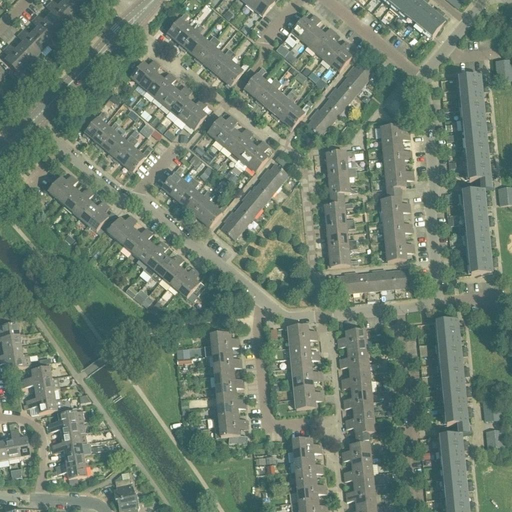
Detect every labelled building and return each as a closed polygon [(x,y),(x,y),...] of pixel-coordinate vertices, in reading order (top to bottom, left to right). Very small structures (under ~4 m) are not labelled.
[(65,0),(67,1),(63,5),(76,18),(84,11),(72,0),(65,0)] [(72,0),(84,11),(91,3),(87,0),(72,0)] [(251,0),(246,6),(254,13),(264,0),(251,0)] [(264,0),(254,13),(262,19),(275,5),(270,1),(270,0),(264,0)] [(381,0),(432,41),(444,26),(440,23),(445,16),(438,10),(433,17),(424,9),(429,3),(425,0),(419,0),(416,4),(412,0),(381,0)] [(444,0),(457,10),(465,0),(444,0)] [(53,3),(49,6),(69,26),(76,18),(63,5),(59,9),(53,3)] [(52,15),(48,19),(62,33),(69,26),(49,6),(46,9),(52,15)] [(233,17),(228,13),(224,18),(229,22),(233,17)] [(38,17),(35,21),(55,40),(62,33),(48,19),(45,23),(38,17)] [(308,24),(304,20),(291,35),(288,39),(296,46),(300,42),(318,20),(314,17),(308,24)] [(256,31),(262,23),(256,19),(250,27),(256,31)] [(318,20),(300,42),(307,48),(320,33),(316,30),(321,23),(318,20)] [(38,30),(34,34),(48,47),(55,40),(35,21),(32,24),(38,30)] [(179,22),(167,36),(166,38),(169,42),(171,40),(176,43),(188,29),(179,22)] [(188,29),(176,43),(180,47),(178,49),(182,52),(201,28),(198,25),(192,32),(188,29)] [(245,27),(241,32),(246,36),(250,31),(245,27)] [(201,28),(182,52),(185,55),(187,53),(191,56),(203,42),(200,38),(205,31),(201,28)] [(320,33),(307,48),(315,55),(333,33),(330,30),(324,37),(320,33)] [(24,32),(21,35),(41,55),(48,47),(34,34),(30,38),(24,32)] [(333,33),(315,55),(323,61),(336,46),(331,43),(337,36),(333,33)] [(24,45),(20,49),(34,62),(41,55),(21,35),(18,39),(24,45)] [(203,42),(191,56),(195,60),(194,62),(197,65),(217,41),(213,38),(208,45),(203,42)] [(217,41),(197,65),(201,68),(203,66),(207,69),(219,55),(215,51),(221,45),(217,41)] [(336,46),(323,61),(331,68),(349,46),(345,43),(340,50),(336,46)] [(349,46),(331,68),(339,75),(352,60),(347,56),(352,49),(349,46)] [(10,47),(6,50),(27,69),(34,62),(20,49),(16,53),(10,47)] [(281,48),(277,52),(285,59),(289,54),(281,48)] [(27,69),(6,50),(3,53),(10,59),(5,64),(19,77),(27,69)] [(219,55),(207,69),(211,73),(210,75),(213,78),(233,54),(229,51),(223,58),(219,55)] [(233,54),(213,78),(217,81),(218,79),(223,82),(235,68),(230,64),(236,57),(233,54)] [(131,80),(139,87),(157,66),(153,63),(148,69),(143,66),(131,80)] [(497,84),(511,82),(511,68),(511,63),(495,64),(497,84)] [(354,68),(350,73),(365,86),(374,75),(361,64),(356,70),(354,68)] [(157,66),(139,87),(147,94),(159,79),(155,75),(161,69),(157,66)] [(235,68),(223,82),(227,86),(225,88),(229,91),(243,75),(235,68)] [(299,75),(293,70),(290,74),(295,79),(299,75)] [(347,80),(343,86),(356,97),(365,86),(350,73),(345,78),(347,80)] [(308,80),(310,82),(315,86),(320,80),(312,74),(308,80)] [(159,79),(147,94),(155,100),(173,79),(169,76),(163,82),(159,79)] [(256,77),(244,91),(242,94),(247,97),(249,95),(253,98),(265,84),(256,77)] [(173,79),(155,100),(163,107),(175,92),(170,88),(176,82),(173,79)] [(459,81),(461,101),(469,184),(480,183),(481,193),(462,195),(471,277),(490,276),(489,270),(498,269),(497,260),(488,260),(487,249),(496,248),(495,239),(486,240),(485,229),(494,228),(493,223),(493,219),(484,220),(483,209),(492,208),(490,192),(492,192),(493,191),(494,191),(494,190),(494,189),(493,188),(492,187),(491,187),(489,187),(488,176),(496,175),(496,166),(487,167),(486,156),(494,155),(494,145),(485,146),(484,135),(492,134),(491,125),(483,126),(482,115),(490,114),(489,105),(481,106),(480,94),(488,94),(487,84),(479,85),(478,79),(459,81)] [(265,84),(253,98),(257,102),(255,104),(259,107),(278,83),(275,80),(269,87),(265,84)] [(278,83),(259,107),(262,110),(264,108),(268,111),(280,97),(276,93),(282,87),(278,83)] [(336,90),(332,95),(347,107),(356,97),(343,86),(338,91),(336,90)] [(175,92),(163,107),(170,113),(188,92),(185,89),(179,96),(175,92)] [(188,92),(170,113),(178,120),(190,105),(186,101),(192,95),(188,92)] [(280,97),(268,111),(273,115),(271,117),(274,120),(294,96),(291,93),(285,100),(280,97)] [(329,102),(325,107),(338,118),(347,107),(332,95),(327,100),(329,102)] [(119,99),(124,104),(127,100),(122,96),(119,99)] [(294,96),(274,120),(278,123),(280,121),(284,124),(296,110),(292,106),(298,99),(294,96)] [(190,105),(178,120),(186,126),(204,105),(200,102),(195,109),(190,105)] [(204,105),(186,126),(194,133),(206,119),(202,114),(207,108),(204,105)] [(318,111),(314,116),(329,129),(338,118),(325,107),(320,113),(318,111)] [(301,114),(296,110),(284,124),(288,128),(287,130),(291,133),(304,117),(306,115),(302,112),(301,114)] [(329,129),(314,116),(310,121),(312,123),(307,129),(320,140),(329,129)] [(149,123),(154,128),(159,121),(154,117),(149,123)] [(208,135),(216,142),(234,121),(230,118),(225,125),(220,121),(208,135)] [(97,121),(85,135),(83,137),(87,141),(89,139),(93,142),(105,128),(97,121)] [(234,121),(216,142),(224,149),(236,134),(232,131),(238,124),(234,121)] [(105,128),(93,142),(98,146),(96,148),(99,151),(119,127),(115,124),(109,131),(105,128)] [(156,130),(162,136),(167,130),(161,125),(156,130)] [(119,127),(99,151),(103,154),(105,152),(109,155),(121,141),(117,137),(122,130),(119,127)] [(381,129),(382,140),(409,137),(409,133),(400,134),(399,128),(381,129)] [(236,134),(224,149),(232,155),(250,134),(246,131),(240,138),(236,134)] [(164,137),(171,143),(175,139),(168,132),(164,137)] [(250,134),(232,155),(240,162),(252,147),(248,143),(253,137),(250,134)] [(121,141),(109,155),(113,159),(111,161),(115,164),(135,140),(131,137),(125,144),(121,141)] [(409,137),(382,140),(383,150),(402,149),(401,143),(410,142),(409,137)] [(135,140),(115,164),(119,167),(120,165),(125,168),(137,154),(132,150),(138,143),(135,140)] [(252,147),(240,162),(248,169),(266,147),(262,144),(256,151),(252,147)] [(266,147),(248,169),(256,175),(268,161),(263,157),(269,150),(266,147)] [(194,153),(201,159),(205,154),(198,148),(194,153)] [(402,149),(383,150),(384,161),(411,158),(411,153),(402,154),(402,149)] [(204,162),(209,166),(217,158),(211,153),(204,162)] [(137,154),(125,168),(129,172),(127,174),(131,177),(145,161),(137,154)] [(345,154),(326,155),(323,156),(324,161),(326,161),(327,166),(346,164),(345,154)] [(278,158),(275,162),(282,167),(285,164),(278,158)] [(411,158),(384,161),(385,171),(404,169),(403,163),(412,162),(411,158)] [(194,170),(199,174),(205,167),(200,163),(194,170)] [(325,172),(325,177),(356,174),(356,169),(347,170),(346,164),(327,166),(328,172),(325,172)] [(268,171),(264,176),(279,189),(288,179),(289,178),(275,167),(270,173),(268,171)] [(204,174),(209,178),(213,173),(208,169),(204,174)] [(404,169),(385,171),(386,181),(413,178),(413,174),(404,175),(404,169)] [(356,174),(325,177),(326,181),(329,181),(329,187),(348,185),(347,180),(357,179),(356,174)] [(174,176),(162,191),(160,192),(164,196),(166,194),(170,197),(182,183),(174,176)] [(232,176),(228,181),(233,185),(237,180),(232,176)] [(261,183),(256,188),(270,200),(279,189),(264,176),(260,182),(261,183)] [(49,195),(57,202),(75,181),(71,178),(66,184),(61,180),(49,195)] [(413,178),(386,181),(387,191),(399,190),(406,190),(405,184),(414,183),(413,178)] [(182,183),(170,197),(174,201),(173,203),(176,206),(196,182),(192,179),(186,186),(182,183)] [(75,181),(57,202),(65,208),(77,194),(73,190),(78,183),(75,181)] [(196,182),(176,206),(180,209),(181,207),(186,210),(198,196),(194,192),(199,185),(196,182)] [(327,197),(342,196),(349,195),(348,185),(329,187),(330,192),(327,192),(327,197)] [(250,193),(246,198),(262,211),(270,200),(256,188),(252,194),(250,193)] [(399,190),(387,191),(387,198),(388,201),(400,200),(400,197),(399,190)] [(500,208),(511,206),(511,190),(498,192),(500,208)] [(77,194),(65,208),(73,215),(91,194),(87,191),(81,197),(77,194)] [(198,196),(186,210),(190,214),(188,216),(192,219),(212,195),(208,192),(202,199),(198,196)] [(91,194),(73,215),(80,222),(93,207),(89,203),(94,197),(91,194)] [(212,195),(192,219),(195,222),(197,220),(202,224),(214,209),(209,205),(215,198),(212,195)] [(343,201),(342,196),(327,197),(328,202),(328,207),(343,206),(343,201)] [(244,204),(239,210),(253,222),(262,211),(246,198),(242,203),(244,204)] [(400,200),(388,201),(381,202),(382,213),(410,210),(409,206),(401,207),(400,200)] [(93,207),(80,222),(88,228),(106,206),(103,204),(97,210),(93,207)] [(106,206),(88,228),(97,235),(102,228),(105,231),(111,225),(107,222),(109,220),(104,216),(110,209),(106,206)] [(344,217),(343,206),(328,207),(322,208),(322,213),(325,213),(326,218),(344,217)] [(214,209),(202,224),(206,227),(204,229),(208,232),(222,216),(214,209)] [(232,214),(228,219),(244,232),(253,222),(239,210),(234,216),(232,214)] [(410,210),(382,213),(383,223),(402,221),(401,216),(410,215),(410,210)] [(323,224),(324,229),(355,226),(354,222),(345,223),(344,217),(326,218),(326,224),(323,224)] [(108,235),(116,242),(134,221),(130,218),(125,225),(120,221),(108,235)] [(244,232),(228,219),(224,225),(226,226),(221,232),(235,243),(244,232)] [(134,221),(116,242),(124,249),(136,234),(132,231),(137,224),(134,221)] [(402,221),(383,223),(384,233),(412,231),(411,226),(402,227),(402,221)] [(355,226),(324,229),(324,233),(327,233),(328,239),(346,237),(346,232),(355,231),(355,226)] [(136,234),(124,249),(132,255),(149,234),(146,231),(140,238),(136,234)] [(412,231),(384,233),(385,243),(404,241),(403,236),(412,235),(412,231)] [(149,234),(132,255),(139,262),(152,247),(148,244),(153,237),(149,234)] [(325,245),(326,249),(356,246),(356,242),(347,243),(346,237),(328,239),(328,244),(325,245)] [(404,241),(385,243),(386,254),(414,251),(413,246),(404,247),(404,241)] [(82,249),(75,244),(71,249),(77,254),(82,249)] [(152,247),(139,262),(140,262),(137,266),(144,272),(165,247),(161,244),(156,250),(152,247)] [(356,246),(326,249),(326,254),(329,254),(330,259),(348,257),(348,252),(357,251),(356,246)] [(165,247),(144,272),(144,273),(151,279),(167,260),(163,257),(169,250),(165,247)] [(414,251),(386,254),(387,264),(406,262),(405,257),(414,256),(414,251)] [(91,256),(96,261),(100,257),(95,252),(91,256)] [(167,260),(151,279),(159,286),(163,281),(181,260),(177,257),(172,264),(167,260)] [(348,257),(330,259),(330,265),(327,265),(328,270),(349,268),(348,257)] [(88,264),(93,268),(97,263),(92,259),(88,264)] [(181,260),(163,281),(171,288),(183,273),(179,270),(184,263),(181,260)] [(183,273),(171,288),(179,294),(196,273),(193,270),(187,277),(183,273)] [(400,273),(392,273),(394,291),(408,290),(407,270),(400,270),(400,273)] [(272,284),(276,279),(268,272),(263,277),(272,284)] [(372,275),(365,276),(366,294),(380,292),(378,272),(372,273),(372,275)] [(385,272),(378,272),(380,292),(394,291),(392,273),(385,274),(385,272)] [(196,273),(179,294),(187,301),(188,301),(193,305),(206,289),(201,285),(199,287),(194,283),(200,276),(196,273)] [(357,274),(350,275),(352,295),(366,294),(365,276),(357,277),(357,274)] [(352,295),(350,275),(344,276),(344,278),(336,279),(338,297),(352,295)] [(145,303),(137,296),(134,300),(142,307),(145,303)] [(146,311),(151,305),(147,301),(145,303),(142,307),(146,311)] [(153,309),(150,314),(155,318),(158,314),(153,309)] [(465,338),(465,329),(456,329),(455,323),(436,325),(446,428),(458,427),(458,432),(459,437),(440,439),(447,511),(475,511),(474,504),(466,505),(464,493),(473,493),(472,483),(463,484),(462,473),(471,472),(470,463),(461,464),(460,453),(469,452),(468,443),(467,437),(469,437),(470,436),(471,436),(471,435),(471,434),(471,433),(470,432),(469,431),(467,432),(467,431),(466,420),(473,419),(472,410),(464,411),(463,400),(472,399),(471,390),(462,390),(461,379),(469,378),(469,369),(460,370),(459,359),(468,358),(467,349),(458,350),(457,339),(465,338)] [(0,341),(1,341),(19,338),(18,327),(0,329),(0,334),(0,336),(0,341)] [(288,330),(289,341),(317,338),(316,333),(307,334),(307,328),(288,330)] [(337,341),(338,346),(365,343),(364,332),(346,334),(346,340),(337,341)] [(210,337),(212,348),(239,346),(239,341),(230,342),(229,336),(210,337)] [(19,338),(1,341),(3,351),(21,348),(19,338)] [(317,338),(289,341),(290,351),(309,349),(308,343),(317,343),(317,338)] [(365,343),(338,346),(338,350),(347,349),(348,355),(366,353),(365,343)] [(239,346),(212,348),(213,358),(232,356),(231,351),(240,350),(239,346)] [(21,348),(3,351),(5,362),(23,359),(21,348)] [(309,349),(290,351),(291,361),(319,358),(318,354),(310,354),(309,349)] [(339,361),(340,366),(368,363),(366,353),(348,355),(348,360),(339,361)] [(232,356),(213,358),(214,369),(241,366),(241,361),(232,362),(232,356)] [(23,359),(5,362),(7,373),(25,370),(32,368),(30,358),(23,359)] [(319,358),(291,361),(292,371),(311,369),(310,364),(319,363),(319,358)] [(368,363),(340,366),(340,371),(349,370),(350,375),(369,373),(368,363)] [(241,366),(214,369),(215,379),(234,377),(233,372),(242,371),(241,366)] [(311,369),(292,371),(293,381),(321,379),(320,374),(311,375),(311,369)] [(31,373),(33,384),(52,381),(50,370),(31,373)] [(341,382),(342,386),(370,384),(369,373),(350,375),(350,381),(341,382)] [(234,377),(215,379),(216,389),(243,386),(243,381),(234,382),(234,377)] [(321,379),(293,381),(294,391),(313,390),(312,384),(321,383),(321,379)] [(52,381),(33,384),(35,395),(53,392),(60,391),(58,380),(52,381)] [(370,384),(342,386),(342,391),(351,390),(352,396),(371,394),(370,384)] [(243,386),(216,389),(217,399),(236,397),(235,392),(244,391),(243,386)] [(313,390),(294,391),(295,402),(323,399),(322,394),(314,395),(313,390)] [(53,392),(35,395),(37,405),(55,402),(53,392)] [(343,402),(344,407),(372,404),(371,394),(352,396),(352,401),(343,402)] [(236,397),(217,399),(218,409),(246,407),(245,402),(236,402),(236,397)] [(323,399),(295,402),(296,412),(315,410),(314,404),(323,403),(323,399)] [(55,402),(37,405),(39,417),(64,412),(62,401),(55,402)] [(485,423),(501,421),(499,402),(483,403),(485,423)] [(372,404),(344,407),(344,411),(353,411),(354,416),(373,414),(372,404)] [(181,405),(182,414),(190,413),(189,405),(181,405)] [(246,407),(218,409),(219,419),(238,417),(237,412),(246,411),(246,407)] [(58,418),(60,429),(78,426),(85,424),(83,413),(58,418)] [(345,423),(346,427),(374,424),(373,414),(354,416),(354,422),(345,423)] [(214,420),(215,430),(248,427),(247,422),(238,423),(238,417),(219,419),(219,420),(214,420)] [(375,435),(374,424),(346,427),(346,432),(355,431),(356,437),(368,436),(375,435)] [(78,426),(60,429),(61,439),(86,435),(85,426),(78,427),(78,426)] [(248,427),(215,430),(216,441),(230,439),(229,446),(247,448),(248,439),(240,438),(239,432),(248,431),(248,427)] [(189,442),(190,442),(197,441),(196,433),(188,434),(189,441),(189,442)] [(488,451),(504,449),(502,433),(486,435),(488,451)] [(86,435),(61,439),(63,450),(81,447),(81,446),(88,445),(86,435)] [(368,441),(368,436),(356,437),(356,442),(357,447),(369,446),(368,441)] [(27,440),(16,442),(19,460),(30,459),(27,440)] [(292,443),(294,454),(321,451),(321,447),(312,447),(311,441),(292,443)] [(16,442),(5,444),(8,462),(19,460),(16,442)] [(5,444),(0,444),(0,463),(8,462),(5,444)] [(369,446),(357,447),(350,447),(351,454),(342,455),(342,459),(370,456),(369,446)] [(81,447),(63,450),(65,461),(83,458),(81,447)] [(321,451),(294,454),(295,464),(314,463),(313,457),(322,456),(321,451)] [(370,456),(342,459),(343,464),(352,463),(352,468),(371,466),(370,456)] [(83,458),(65,461),(67,471),(85,468),(83,458)] [(314,463),(295,464),(296,475),(323,472),(323,467),(314,468),(314,463)] [(344,475),(344,479),(372,477),(371,466),(352,468),(353,474),(344,475)] [(85,468),(67,471),(68,482),(87,479),(85,468)] [(268,477),(275,476),(274,468),(267,469),(268,477)] [(323,472),(296,475),(297,485),(316,483),(315,477),(324,476),(323,472)] [(372,477),(344,479),(345,484),(354,483),(354,489),(373,487),(372,477)] [(117,505),(117,504),(135,501),(132,490),(131,490),(129,481),(115,484),(117,493),(113,493),(115,505),(117,505)] [(316,483),(297,485),(298,495),(325,492),(325,487),(316,488),(316,483)] [(346,495),(346,500),(374,497),(373,487),(354,489),(355,494),(346,495)] [(325,492),(298,495),(298,505),(318,503),(317,498),(326,497),(325,492)] [(374,497),(346,500),(347,505),(356,504),(356,509),(375,507),(374,497)] [(117,504),(117,505),(118,511),(138,511),(136,500),(135,501),(117,504)] [(318,503),(298,505),(299,511),(327,511),(327,508),(318,508),(318,503)]
